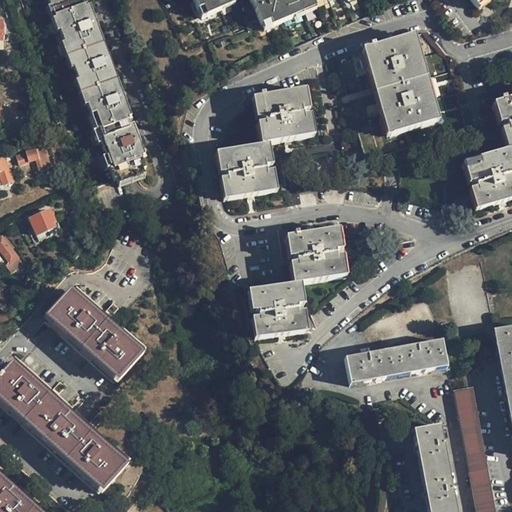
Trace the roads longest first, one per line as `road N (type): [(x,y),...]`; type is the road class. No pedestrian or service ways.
road 1 (residential): [(437,248),(418,229),(338,211),(237,228),(221,223),(202,124),(219,97),(347,39),(417,20),(459,53),(511,39)]
road 2 (residential): [(96,0),(163,176),(163,189),(149,195),(132,187)]
road 3 (residential): [(437,248),(362,296),(292,363)]
road 4 (unknown): [(471,511),(452,423),(435,399),(416,390)]
road 5 (unknown): [(510,508),(491,375)]
